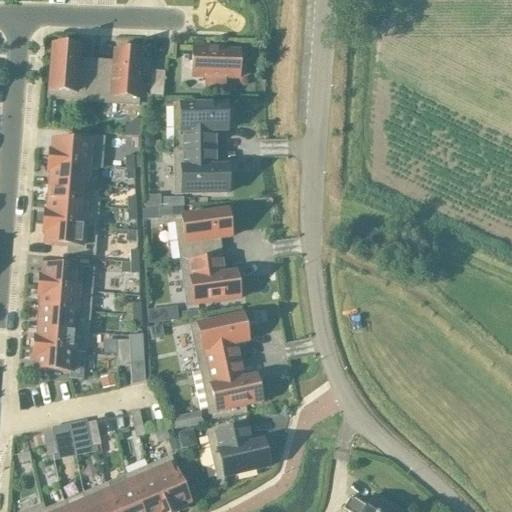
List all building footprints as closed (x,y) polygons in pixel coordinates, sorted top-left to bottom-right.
[(52,48),(48,99),(92,103),(95,64),(76,62),(77,50),(52,48)] [(237,58),(238,54),(210,53),(210,50),(192,49),(191,78),(205,79),(204,88),(223,89),(223,79),(237,80),(237,76),(240,76),(241,58),(237,58)] [(95,64),(92,103),(136,106),(140,55),(114,53),(113,65),(95,64)] [(161,100),(163,73),(150,72),(148,99),(161,100)] [(174,152),(213,151),(213,133),(225,132),(225,107),(173,108),(174,152)] [(124,131),(123,137),(139,138),(140,122),(134,122),(124,131)] [(51,153),(48,153),(47,163),(99,167),(101,141),(76,139),(76,145),(52,143),(51,153)] [(226,169),(213,169),(213,151),(174,152),(174,196),(226,195),(226,169)] [(125,170),(133,170),(132,158),(124,158),(125,170)] [(99,169),(99,167),(47,163),(46,174),(49,175),(48,184),(85,186),(87,168),(99,169)] [(133,181),(133,170),(125,170),(125,182),(133,181)] [(91,187),(85,186),(48,184),(47,204),(96,208),(90,207),(91,187)] [(126,211),(135,211),(134,199),(126,199),(126,211)] [(96,208),(47,204),(46,215),(43,214),(42,225),(94,229),(96,208)] [(171,209),(141,211),(141,221),(157,221),(157,219),(171,218),(171,209)] [(135,222),(135,211),(126,211),(127,223),(135,222)] [(180,264),(219,259),(217,241),(229,239),(226,213),(174,220),(180,264)] [(426,255),(352,223),(343,243),(418,274),(426,255)] [(94,229),(42,225),(42,235),(44,236),(43,246),(68,248),(67,254),(92,256),(94,229)] [(129,264),(137,265),(137,252),(128,252),(129,264)] [(186,308),(237,301),(234,275),(222,277),(219,259),(180,264),(186,308)] [(138,276),(137,265),(129,264),(129,276),(138,276)] [(38,279),(37,289),(77,292),(89,293),(91,272),(79,271),(42,268),(41,279),(38,279)] [(89,294),(37,289),(36,300),(39,300),(38,310),(87,314),(89,294)] [(131,318),(140,317),(139,305),(131,305),(131,318)] [(37,330),(86,334),(87,314),(38,310),(37,330)] [(146,312),(147,325),(161,324),(159,310),(146,312)] [(131,318),(132,329),(140,329),(140,317),(131,318)] [(199,372),(238,364),(234,346),(246,343),(241,318),(190,329),(199,372)] [(147,330),(150,342),(163,338),(160,327),(147,330)] [(86,334),(37,330),(36,340),(33,340),(32,350),(78,354),(78,353),(72,353),(74,334),(86,335),(86,334)] [(129,363),(142,362),(141,337),(128,337),(128,342),(115,343),(116,368),(129,368),(129,363)] [(34,361),(33,372),(76,375),(78,354),(32,350),(32,361),(34,361)] [(199,372),(209,415),(259,404),(254,379),(242,381),(238,364),(199,372)] [(111,378),(99,381),(102,392),(113,389),(111,378)] [(132,427),(140,425),(138,414),(130,416),(132,427)] [(170,419),(173,431),(187,428),(185,416),(170,419)] [(88,437),(97,435),(94,423),(86,425),(88,437)] [(132,427),(133,431),(135,439),(143,437),(140,425),(132,427)] [(249,446),(245,428),(207,437),(217,480),(267,469),(261,444),(249,446)] [(53,444),(50,433),(42,435),(45,446),(53,444)] [(88,437),(89,441),(91,448),(99,446),(97,435),(88,437)] [(45,446),(45,450),(47,458),(55,456),(53,444),(45,446)] [(72,447),(59,449),(62,462),(75,459),(72,447)] [(28,454),(16,457),(18,465),(29,462),(28,454)] [(169,460),(147,470),(164,511),(177,511),(177,510),(188,506),(169,460)] [(126,478),(140,511),(164,511),(147,470),(126,478)] [(105,487),(115,511),(140,511),(126,478),(125,479),(127,484),(108,493),(106,487),(105,487)] [(84,496),(90,511),(115,511),(105,487),(84,496)] [(90,511),(84,496),(64,505),(63,505),(65,511),(90,511)] [(342,510),(344,511),(392,511),(371,498),(365,507),(350,498),(342,510)]
